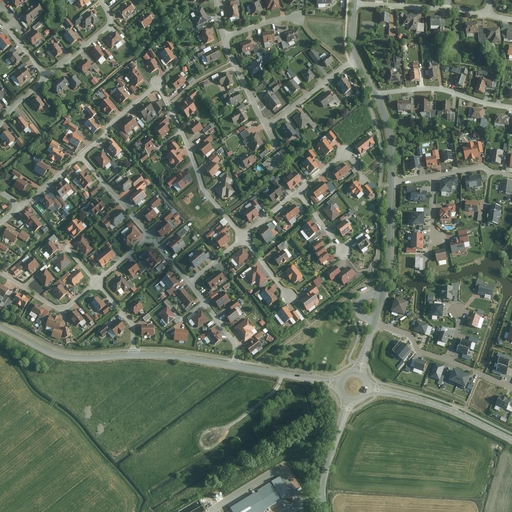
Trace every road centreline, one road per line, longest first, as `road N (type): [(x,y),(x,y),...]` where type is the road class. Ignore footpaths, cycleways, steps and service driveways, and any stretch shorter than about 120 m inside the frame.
road 1 (residential): [(158,83),(201,187),(242,237)]
road 2 (tertiary): [(391,182),(390,265),(374,321)]
road 3 (residential): [(0,327),(69,358),(132,356)]
road 4 (residential): [(511,108),(437,89),(376,95)]
road 5 (residential): [(354,4),(488,15)]
road 6 (residential): [(392,393),(511,440)]
